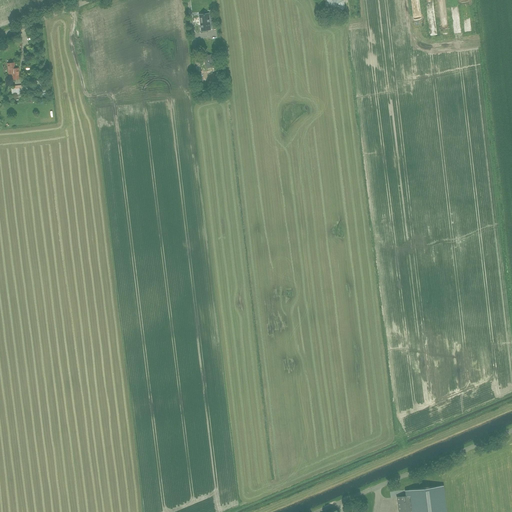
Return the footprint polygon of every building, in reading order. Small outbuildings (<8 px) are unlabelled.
[(340,14),(345,7),(343,0),(326,0),(325,2),(326,10),(332,15),(340,14)] [(208,14),(199,15),(201,31),(210,30),(208,14)] [(206,69),(214,67),(213,60),(212,60),(211,55),(204,56),(206,69)] [(13,79),(20,79),(18,68),(15,69),(14,63),(8,64),(9,74),(13,73),(14,79),(13,79),(13,78),(13,79)] [(44,73),(40,73),(40,77),(40,80),(37,81),(37,82),(36,82),(36,86),(29,87),(29,85),(13,86),(13,88),(12,88),(12,89),(12,95),(30,93),(45,92),(44,73)] [(412,511),(411,495),(397,497),(398,511),(412,511)]
